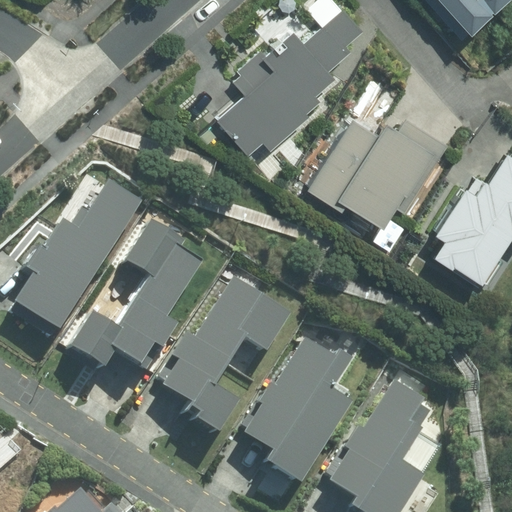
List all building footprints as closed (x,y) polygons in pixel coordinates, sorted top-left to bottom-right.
[(310,0),(296,12),(309,27),(295,40),(282,25),(220,80),(233,95),(206,119),(236,152),(248,141),(256,151),(311,102),(304,94),(321,79),(317,75),(346,50),(340,42),(352,32),(331,8),(324,0),(310,0)] [(426,0),(451,29),(484,0),(426,0)] [(395,216),(438,144),(394,117),(386,130),(366,119),(357,134),(334,120),(294,188),(364,229),(378,206),(395,216)] [(511,236),(511,156),(493,145),(463,195),(448,186),(419,233),(428,239),(417,258),(465,286),(496,235),(509,242),(511,236)] [(32,309),(66,330),(144,204),(105,181),(65,246),(55,239),(18,298),(33,307),(32,309)] [(148,274),(119,325),(100,313),(78,350),(112,370),(124,350),(149,364),(207,264),(181,249),(184,243),(151,223),(128,261),(148,274)] [(180,411),(220,431),(238,395),(213,382),(239,339),(263,353),(289,309),(265,296),(233,277),(166,389),(185,400),(180,411)] [(273,458),(303,476),(363,376),(332,357),(332,358),(304,341),(250,430),(280,447),(273,458)] [(359,507),(367,511),(407,511),(447,445),(429,434),(445,406),(392,377),(335,481),(365,498),(359,507)] [(106,511),(81,481),(42,511),(106,511)]
